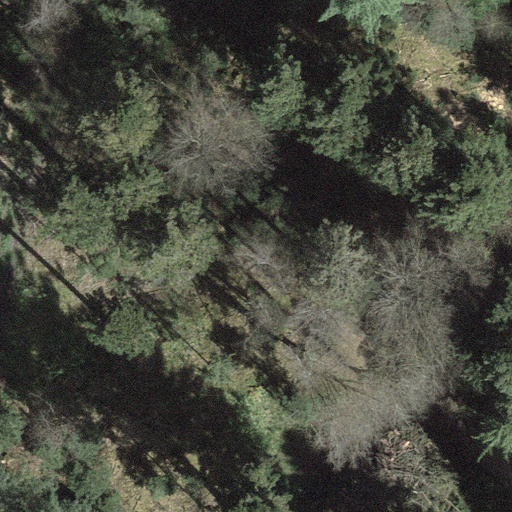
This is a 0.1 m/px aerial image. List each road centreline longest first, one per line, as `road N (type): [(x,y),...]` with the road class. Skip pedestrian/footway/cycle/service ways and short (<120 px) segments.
road 1 (track): [(511,240),(260,511)]
road 2 (track): [(53,0),(25,88),(0,271)]
